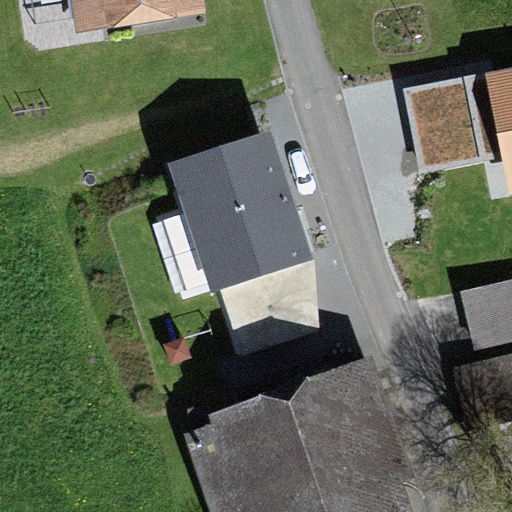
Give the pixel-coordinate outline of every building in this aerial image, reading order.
[(93,0),(96,16),(185,2),(184,0),(93,0)] [(468,75),(404,88),(421,173),(485,160),(468,75)] [(511,80),(496,84),(511,167),(511,80)] [(263,144),(182,171),(248,353),(317,329),(293,261),(301,258),(263,144)] [(511,280),(464,292),(477,348),(511,339),(511,280)] [(468,422),(511,411),(511,361),(457,375),(468,422)] [(205,409),(191,414),(193,442),(217,511),(393,511),(382,479),(372,483),(360,451),(394,439),(370,372),(213,430),(205,409)]
